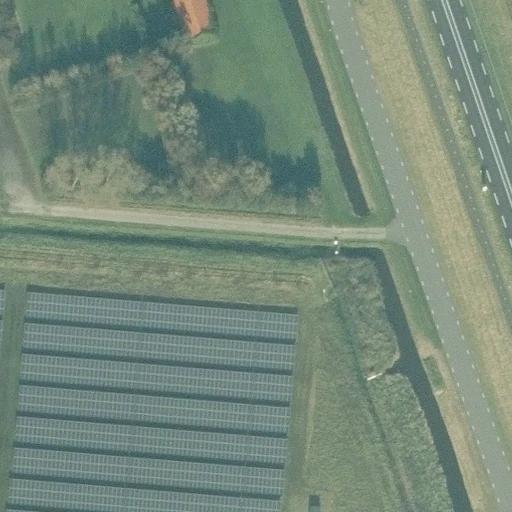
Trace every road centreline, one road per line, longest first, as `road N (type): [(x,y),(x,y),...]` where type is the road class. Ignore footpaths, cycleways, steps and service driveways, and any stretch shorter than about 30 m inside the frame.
road 1 (unclassified): [(511,507),(337,0)]
road 2 (track): [(418,239),(53,211)]
road 3 (primary): [(511,197),(444,0)]
